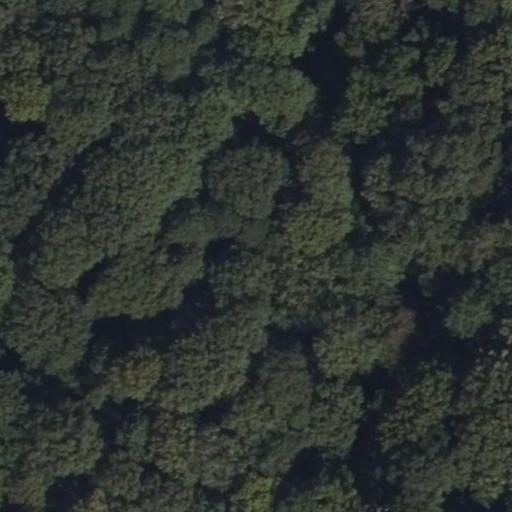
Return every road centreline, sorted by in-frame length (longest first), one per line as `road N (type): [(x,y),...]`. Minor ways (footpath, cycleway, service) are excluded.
road 1 (track): [(511,330),(15,0)]
road 2 (track): [(511,435),(257,511)]
